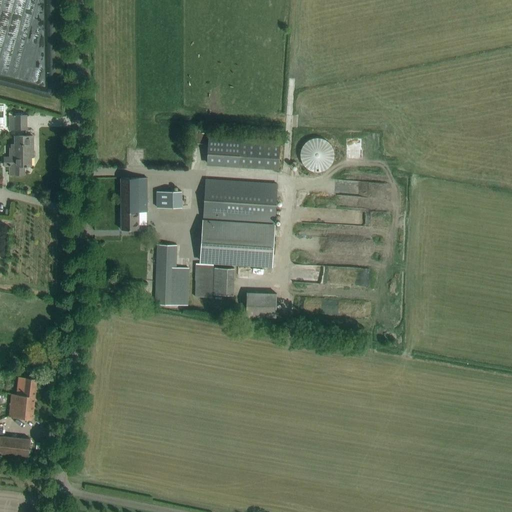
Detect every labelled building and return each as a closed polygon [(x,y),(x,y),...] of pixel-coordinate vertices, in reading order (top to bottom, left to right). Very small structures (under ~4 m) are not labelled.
[(9,115),(9,124),(9,129),(26,129),(26,115),(9,115)] [(33,136),(27,136),(14,136),(15,144),(11,144),(11,148),(9,148),(9,157),(6,157),(6,165),(10,165),(10,174),(24,174),(24,166),(25,166),(25,167),(27,167),(27,166),(31,166),(31,156),(30,157),(30,151),(33,151),(33,136)] [(278,167),(280,141),(208,136),(206,162),(278,167)] [(302,146),(301,150),(300,154),(300,158),(302,162),(304,166),(307,169),(311,171),(315,172),(319,171),(324,170),(327,168),(330,165),(332,162),(333,158),(334,153),(333,149),(331,146),(328,142),(324,140),(321,138),(317,138),(312,138),(308,140),(305,143),(302,146)] [(147,211),(147,177),(121,178),(121,229),(138,229),(138,211),(147,211)] [(274,225),(277,184),(205,179),(203,220),(274,225)] [(157,208),(181,207),(181,190),(157,191),(157,208)] [(272,265),(274,225),(203,220),(200,261),(272,265)] [(157,244),(155,304),(187,305),(188,268),(176,267),(176,245),(157,244)] [(195,297),(212,297),(213,263),(196,263),(195,297)] [(276,293),(246,292),(245,317),(276,317),(276,293)] [(11,393),(9,416),(22,418),(32,419),(36,378),(26,377),(18,376),(17,394),(11,393)] [(30,439),(20,438),(0,435),(0,462),(27,465),(30,439)]
